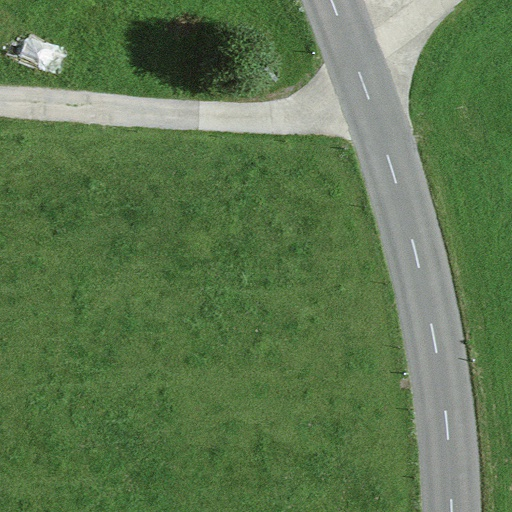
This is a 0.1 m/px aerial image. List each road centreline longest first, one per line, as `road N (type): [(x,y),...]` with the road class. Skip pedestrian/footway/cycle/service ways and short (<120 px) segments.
road 1 (tertiary): [(347,36),(435,341),(455,511)]
road 2 (track): [(370,110),(274,120),(0,100)]
